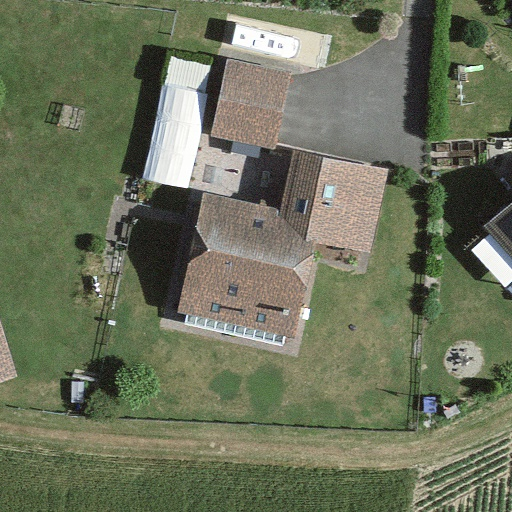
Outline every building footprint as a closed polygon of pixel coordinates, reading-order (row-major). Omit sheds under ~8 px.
[(162,52),(153,177),(200,181),(209,55),(162,52)] [(290,72),(227,59),(212,136),(275,148),(290,72)] [(283,210),(204,193),(178,314),(294,339),(315,242),(372,254),(390,168),(297,148),(283,210)] [(511,205),(486,230),(511,256),(511,205)] [(6,312),(0,314),(0,390),(30,380),(6,312)]
